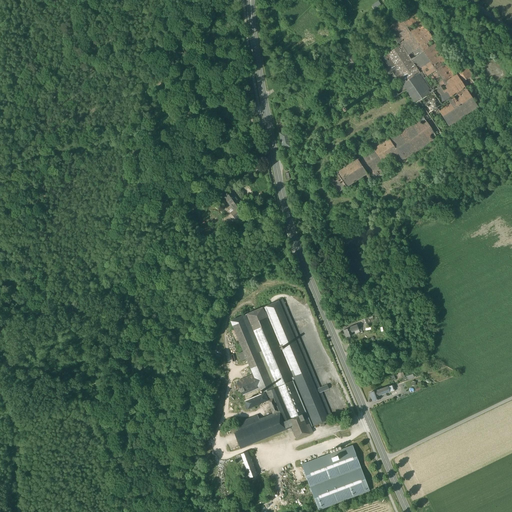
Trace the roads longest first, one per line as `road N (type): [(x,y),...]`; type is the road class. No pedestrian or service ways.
road 1 (primary): [(407,511),(292,231),(250,0)]
road 2 (track): [(182,511),(194,396),(186,213),(91,0)]
road 3 (track): [(384,459),(511,397)]
